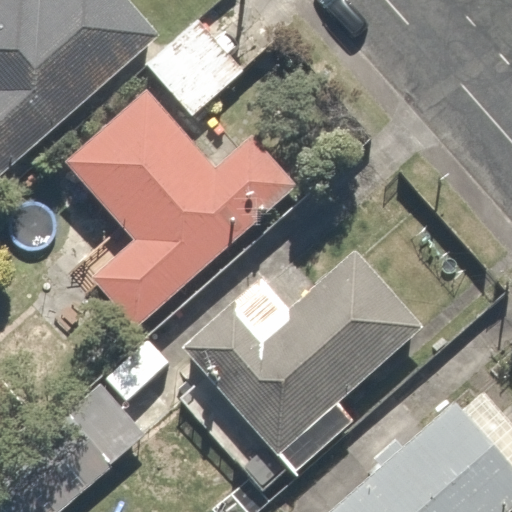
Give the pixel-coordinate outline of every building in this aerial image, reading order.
[(0,187),(159,40),(126,0),(50,0),(43,6),(39,0),(8,0),(0,7),(0,187)] [(247,64),(203,18),(152,67),(196,113),(247,64)] [(87,276),(142,336),(302,191),(253,140),(218,170),(154,94),(73,167),(127,240),(87,276)] [(424,331),(359,255),(261,346),(234,314),(172,357),(274,468),(424,331)] [(55,429),(0,366),(0,497),(13,511),(62,511),(188,401),(143,351),(55,429)] [(511,511),(511,475),(454,416),(324,511),(511,511)]
